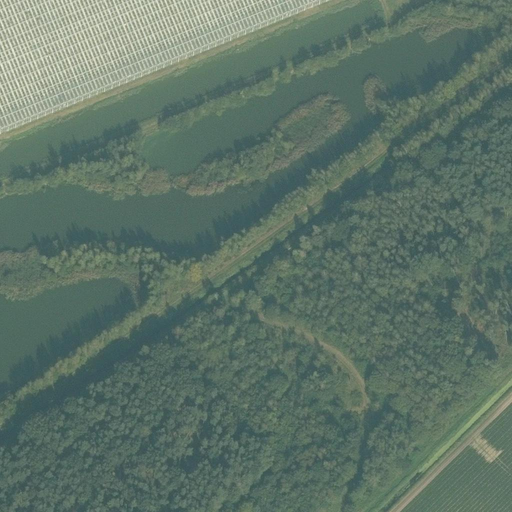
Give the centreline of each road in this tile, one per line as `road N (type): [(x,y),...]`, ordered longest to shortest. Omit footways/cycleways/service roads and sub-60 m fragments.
road 1 (track): [(511,55),(0,426)]
road 2 (track): [(0,449),(511,102)]
road 3 (track): [(362,511),(511,373)]
